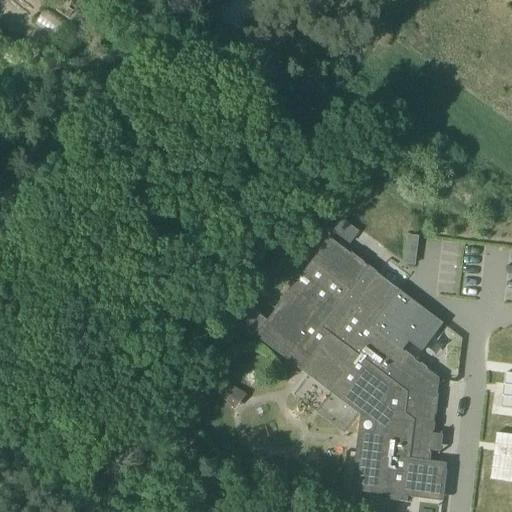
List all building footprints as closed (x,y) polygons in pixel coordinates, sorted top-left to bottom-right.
[(245,23),(228,43),(277,84),(289,70),(258,43),(263,38),(245,23)] [(408,503),(409,497),(444,502),(448,463),(430,461),(440,380),(371,328),(399,291),(331,238),(264,326),(311,362),(307,366),(380,421),(375,454),(357,452),(352,490),(387,495),(386,501),(408,503)] [(244,303),(232,318),(233,319),(233,318),(251,332),(263,317),(262,317),(244,304),(244,303)] [(511,413),(511,348),(507,348),(500,412),(511,413)] [(511,436),(497,434),(491,481),(511,483),(511,436)]
